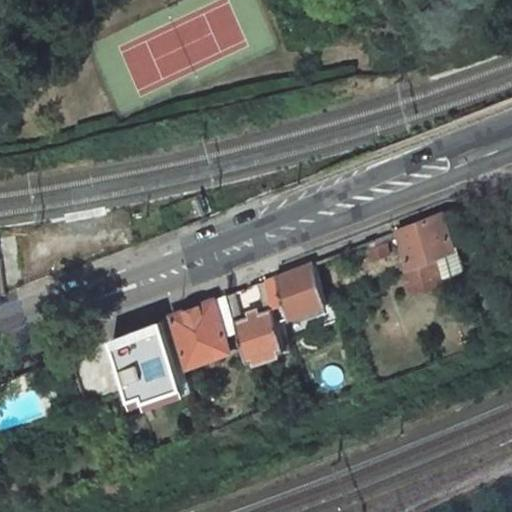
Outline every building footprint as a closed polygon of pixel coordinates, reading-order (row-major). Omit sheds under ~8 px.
[(399,226),(411,260),(406,261),(417,288),(446,277),(444,272),(461,265),(440,210),(399,226)] [(379,234),(364,239),(372,258),(386,252),(379,234)] [(312,259),(265,277),(275,306),(287,301),(290,308),(325,295),(312,259)] [(267,305),(243,313),(234,289),(228,291),(249,354),(287,340),(275,306),(265,277),(258,280),(267,305)] [(172,313),(191,361),(233,346),(228,331),(238,328),(225,292),(172,313)] [(188,387),(161,317),(111,337),(138,406),(188,387)]
